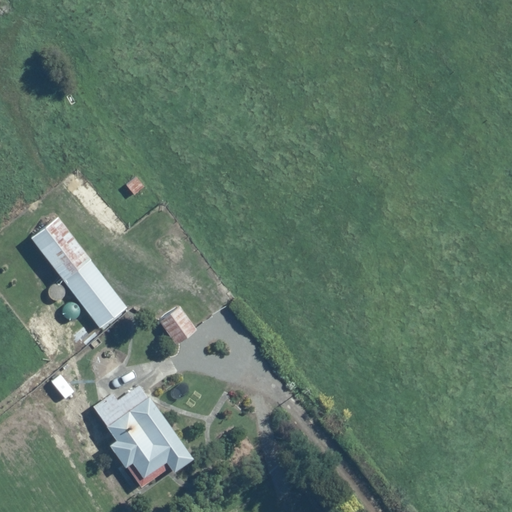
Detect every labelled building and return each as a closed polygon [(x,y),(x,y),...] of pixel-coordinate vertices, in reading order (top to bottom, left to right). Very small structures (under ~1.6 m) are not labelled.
[(74,143),(51,158),(68,184),(87,172),(84,167),(88,164),(74,143)] [(53,216),(26,237),(96,329),(124,308),(53,216)] [(177,304),(155,320),(172,345),(194,330),(177,304)] [(124,360),(114,348),(93,364),(103,377),(124,360)] [(70,399),(55,380),(40,392),(55,410),(70,399)] [(191,458),(135,383),(117,396),(113,391),(88,409),(112,441),(105,446),(137,488),(166,467),(171,473),(191,458)]
